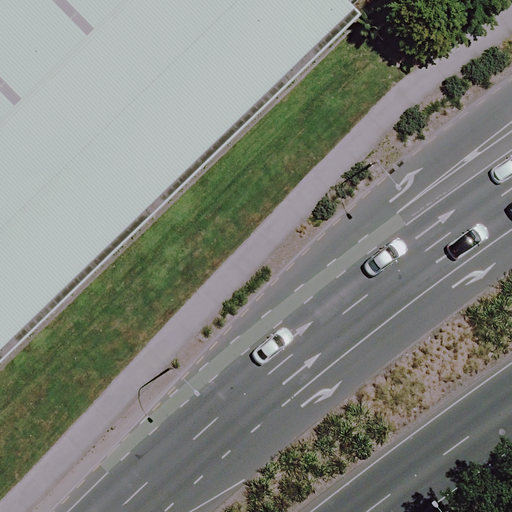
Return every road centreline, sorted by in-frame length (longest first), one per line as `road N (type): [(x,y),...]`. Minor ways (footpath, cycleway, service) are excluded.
road 1 (primary): [(117,511),(352,305),(511,188)]
road 2 (primary): [(511,409),(366,511)]
